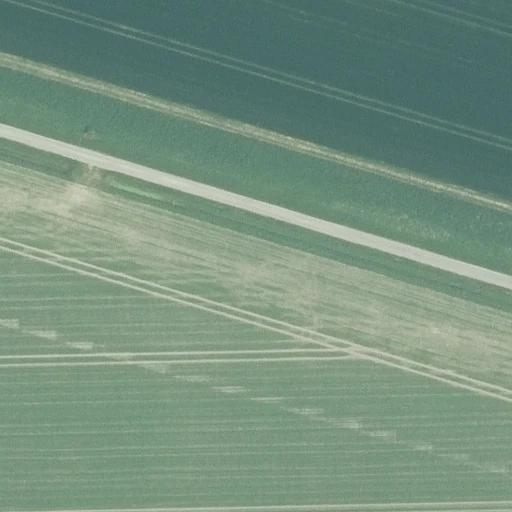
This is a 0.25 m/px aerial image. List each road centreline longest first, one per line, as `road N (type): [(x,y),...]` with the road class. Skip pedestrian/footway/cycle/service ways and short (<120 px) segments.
road 1 (unclassified): [(511,283),(0,129)]
road 2 (track): [(511,206),(0,56)]
